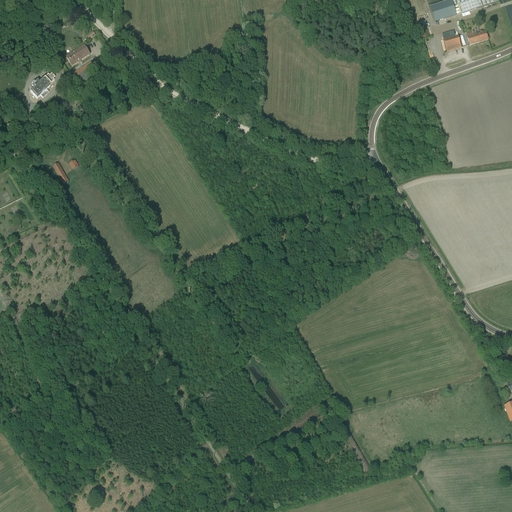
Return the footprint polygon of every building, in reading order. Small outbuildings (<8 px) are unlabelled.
[(426,0),(429,7),(430,7),(434,23),(456,16),(499,2),(498,0),(426,0)] [(458,36),(455,37),(454,31),(442,35),(447,52),(461,48),(458,36)] [(488,40),(486,36),(485,32),(477,35),(476,32),(467,35),(470,46),(488,40)] [(88,42),(95,36),(93,33),(85,38),(88,42)] [(66,58),(72,67),(90,55),(86,50),(84,46),(66,58)] [(74,75),(80,85),(97,74),(91,64),(74,75)] [(30,93),(33,96),(37,100),(50,87),(49,86),(54,81),(53,80),(55,78),(51,74),(49,76),(48,75),(39,84),(37,82),(32,87),(34,89),(30,93)] [(77,117),(80,114),(85,110),(83,109),(80,105),(72,112),(77,117)] [(73,171),(78,167),(75,161),(69,165),(73,171)] [(63,185),(69,182),(58,164),(53,167),(63,185)] [(510,423),(511,421),(511,403),(503,406),(510,423)]
